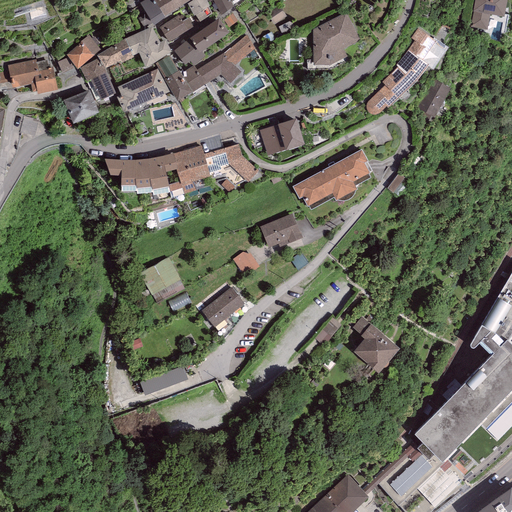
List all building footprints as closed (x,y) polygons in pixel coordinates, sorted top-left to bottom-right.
[(144,0),(140,3),(146,13),(150,21),(153,25),(165,16),(154,0),(144,0)] [(154,0),(165,16),(189,0),(154,0)] [(206,0),(192,0),(187,3),(195,18),(197,17),(199,21),(212,14),(208,6),(210,5),(206,0)] [(230,0),(208,0),(209,2),(212,0),(221,15),(233,6),(230,0)] [(487,31),(490,14),(504,17),(506,0),(474,0),(473,11),(474,11),(472,20),(474,21),(472,28),(487,31)] [(280,5),(267,13),(274,24),(287,16),(280,5)] [(360,39),(346,12),(312,29),(313,65),(330,65),(347,56),(344,48),(360,39)] [(146,13),(138,18),(142,25),(150,21),(146,13)] [(160,27),(169,42),(194,27),(187,17),(185,19),(182,13),(160,27)] [(229,33),(219,18),(189,38),(201,52),(229,33)] [(291,21),(279,27),(282,34),(294,28),(291,21)] [(126,38),(133,55),(138,53),(145,67),(172,51),(165,39),(160,42),(151,26),(126,38)] [(435,40),(417,29),(411,38),(415,40),(409,47),(405,54),(401,59),(396,65),(397,67),(382,82),(387,87),(381,93),(379,90),(369,101),(367,102),(366,105),(366,107),(367,109),(368,111),(369,113),(371,114),(373,114),(375,114),(377,114),(382,110),(386,106),(387,108),(415,81),(428,64),(422,60),(435,40)] [(101,49),(88,34),(80,41),(81,42),(66,55),(78,69),(101,49)] [(225,52),(198,69),(206,83),(221,75),(230,83),(242,72),(235,65),(255,49),(247,35),(225,52)] [(126,38),(96,55),(103,65),(104,68),(121,60),(122,62),(134,57),(133,55),(126,38)] [(189,38),(174,50),(185,64),(190,61),(193,65),(205,56),(201,52),(189,38)] [(170,55),(155,63),(163,76),(164,78),(179,70),(177,68),(170,55)] [(86,82),(86,81),(106,71),(104,68),(103,65),(102,65),(98,58),(80,67),(86,82)] [(36,59),(7,65),(8,70),(0,71),(0,83),(11,81),(12,88),(30,84),(32,92),(37,91),(38,94),(57,90),(53,67),(49,68),(47,60),(36,62),(36,59)] [(186,75),(183,77),(192,91),(205,84),(194,65),(183,72),(186,75)] [(158,68),(117,86),(121,94),(118,95),(125,111),(168,91),(158,68)] [(179,70),(164,78),(177,100),(192,91),(183,77),(179,70)] [(115,93),(106,71),(86,81),(96,101),(115,93)] [(451,87),(433,78),(417,108),(434,117),(451,87)] [(99,112),(89,89),(63,100),(72,123),(99,112)] [(296,118),(259,130),(267,155),(285,148),(286,150),(305,143),(296,118)] [(201,145),(174,153),(183,188),(184,194),(226,179),(235,186),(246,181),(248,182),(259,170),(242,155),(239,144),(204,154),(201,145)] [(367,161),(361,149),(292,187),(299,198),(302,197),(307,207),(309,206),(311,210),(334,198),(336,201),(338,200),(339,200),(340,200),(341,201),(344,201),(345,201),(347,200),(349,199),(351,198),(353,196),(355,194),(355,192),(355,190),(357,189),(355,185),(370,177),(368,174),(370,173),(364,162),(367,161)] [(174,153),(173,153),(161,156),(152,158),(144,159),(136,159),(125,160),(116,159),(105,159),(110,174),(121,175),(121,186),(136,185),(136,189),(151,187),(152,190),(169,187),(170,191),(183,188),(174,153)] [(399,195),(411,181),(402,173),(390,187),(399,195)] [(279,247),(302,238),(292,213),(260,226),(268,247),(278,243),(279,247)] [(249,277),(262,266),(249,250),(236,260),(249,277)] [(141,271),(151,290),(178,276),(167,257),(141,271)] [(495,352),(414,434),(442,461),(480,422),(486,427),(511,401),(511,342),(510,341),(511,337),(511,271),(498,296),(482,323),(472,342),(471,343),(471,345),(471,346),(473,346),(475,346),(481,340),(495,352)] [(231,287),(201,311),(214,327),(215,327),(219,332),(230,324),(226,320),(229,317),(228,316),(244,303),(231,287)] [(362,335),(361,335),(364,338),(353,351),(378,373),(400,348),(371,323),(370,324),(362,317),(353,327),(362,335)] [(331,318),(317,335),(323,340),(337,323),(331,318)] [(140,381),(144,391),(185,375),(182,365),(140,381)] [(308,511),(351,511),(369,496),(348,474),(308,511)] [(511,511),(511,487),(511,486),(476,511),(511,511)]
